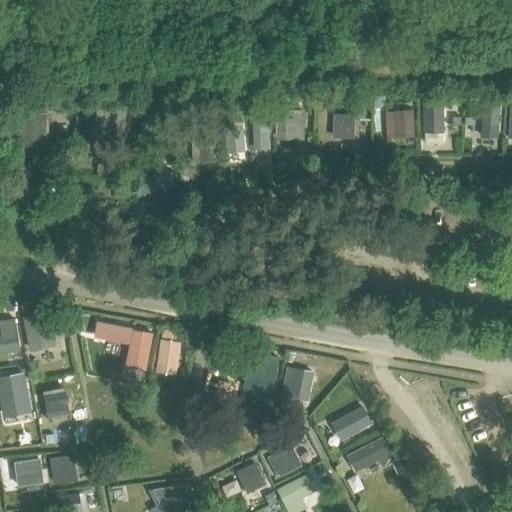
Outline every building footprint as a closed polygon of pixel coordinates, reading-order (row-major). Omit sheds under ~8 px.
[(374,96),(374,108),(380,108),(384,104),(385,96),(374,96)] [(424,101),(424,144),(443,144),(443,101),(424,101)] [(480,136),(497,137),(500,104),(483,102),(480,136)] [(253,104),(254,149),(267,148),(268,131),(270,131),(268,104),(253,104)] [(124,112),(97,109),(95,133),(122,137),(124,112)] [(303,111),(277,110),(277,136),(302,138),(303,111)] [(414,136),(412,110),(395,111),(396,137),(414,136)] [(19,113),(18,157),(48,158),(48,113),(19,113)] [(354,115),(334,115),(333,135),(354,135),(354,115)] [(452,117),(452,125),(461,125),(461,117),(452,117)] [(474,117),(464,117),(464,125),(474,125),(474,117)] [(225,121),(226,151),(243,150),(241,120),(225,121)] [(198,161),(215,160),(214,135),(197,136),(198,161)] [(151,171),(145,192),(166,198),(172,178),(151,171)] [(15,300),(7,301),(7,311),(15,310),(15,300)] [(29,302),(20,303),(21,312),(30,310),(29,302)] [(30,350),(54,346),(51,329),(47,312),(22,317),(25,328),(30,350)] [(0,352),(20,349),(15,318),(0,321),(2,335),(0,335),(0,352)] [(165,328),(163,336),(174,338),(176,330),(165,328)] [(149,338),(134,335),(128,365),(143,368),(149,338)] [(178,343),(163,341),(158,371),(173,373),(178,343)] [(271,392),(279,357),(255,352),(251,368),(260,370),(256,388),(271,392)] [(235,384),(239,356),(225,354),(222,382),(235,384)] [(288,367),(283,395),(306,399),(312,372),(288,367)] [(62,385),(60,368),(36,373),(40,398),(48,397),(47,388),(62,385)] [(76,424),(73,406),(43,412),(47,430),(76,424)] [(371,423),(362,406),(333,423),(341,439),(371,423)] [(34,410),(2,415),(5,431),(36,427),(34,410)] [(226,441),(226,427),(209,428),(209,441),(226,441)] [(393,459),(382,438),(348,456),(355,469),(379,458),(383,465),(393,459)] [(301,464),(292,445),(268,457),(279,476),(301,464)] [(67,459),(66,456),(51,459),(54,482),(76,478),(74,459),(67,459)] [(42,480),(39,457),(15,461),(19,484),(42,480)] [(266,483),(257,464),(238,473),(246,492),(266,483)] [(397,474),(388,479),(394,489),(402,484),(397,474)] [(290,511),(296,511),(304,508),(299,498),(314,489),(308,475),(278,489),(290,511)] [(184,505),(176,486),(156,496),(163,511),(171,511),(172,511),(184,505)] [(147,511),(144,490),(127,494),(129,511),(147,511)] [(59,511),(80,511),(77,493),(66,495),(66,492),(57,493),(59,511)] [(271,492),(264,496),(268,503),(275,499),(271,492)] [(47,511),(44,493),(21,497),(24,511),(47,511)]
